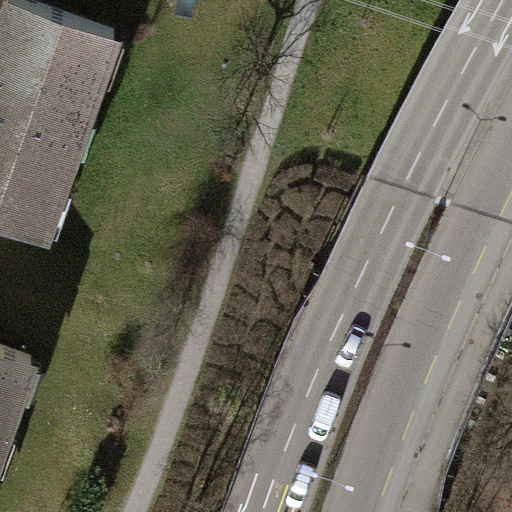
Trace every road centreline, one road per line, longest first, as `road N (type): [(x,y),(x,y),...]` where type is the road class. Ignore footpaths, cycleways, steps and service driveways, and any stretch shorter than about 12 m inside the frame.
road 1 (secondary): [(498,0),(405,178),(300,420),(270,511)]
road 2 (track): [(314,0),(124,511)]
road 3 (secondary): [(354,511),(511,151)]
